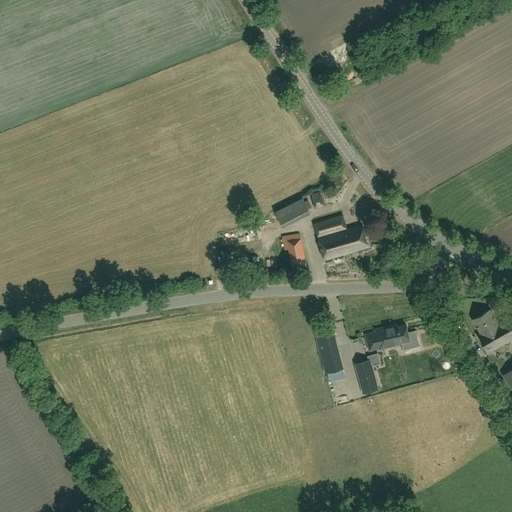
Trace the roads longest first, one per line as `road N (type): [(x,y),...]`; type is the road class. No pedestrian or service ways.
road 1 (tertiary): [(0,335),(207,298),(399,288),(430,277)]
road 2 (tertiary): [(451,248),(372,186),(246,0)]
road 3 (unclassified): [(511,406),(430,277)]
